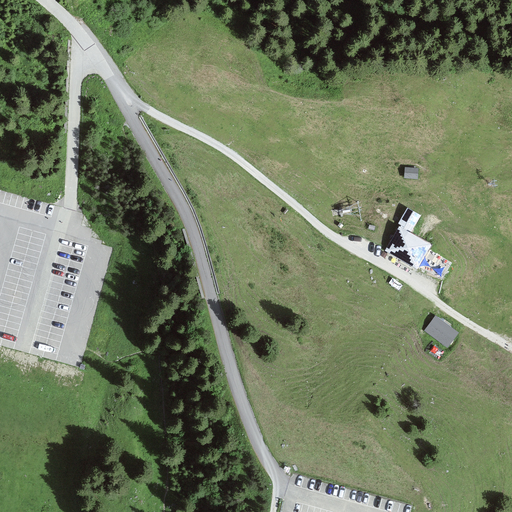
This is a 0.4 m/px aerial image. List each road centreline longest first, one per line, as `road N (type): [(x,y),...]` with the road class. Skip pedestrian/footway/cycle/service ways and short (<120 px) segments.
road 1 (unclassified): [(80,35),(131,106),(195,224),(238,393),(276,475)]
road 2 (track): [(131,106),(226,149),(323,230),(511,351)]
road 3 (unclassified): [(80,35),(71,209)]
